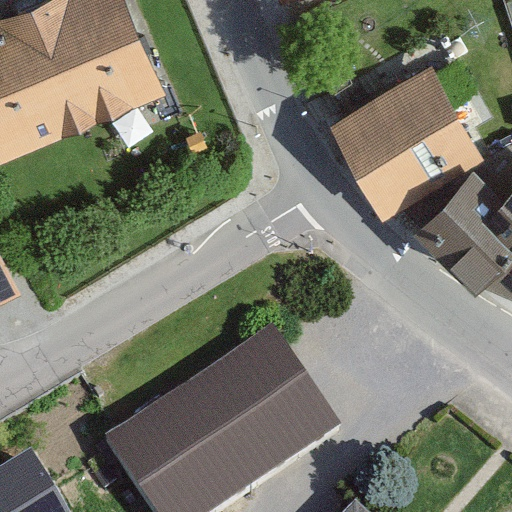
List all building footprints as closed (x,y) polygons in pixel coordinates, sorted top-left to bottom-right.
[(126,0),(34,0),(0,14),(0,158),(164,91),(126,0)] [(481,152),(429,61),(329,118),(382,209),(481,152)] [(481,265),(487,271),(511,279),(511,166),(492,188),(465,163),(412,220),(472,275),(481,265)] [(0,295),(12,290),(0,265),(0,295)] [(209,511),(335,428),(270,331),(95,449),(137,511),(209,511)] [(0,511),(69,511),(42,463),(0,486),(0,511)]
